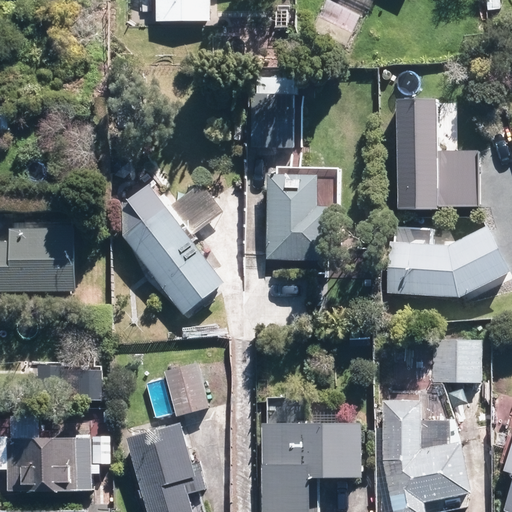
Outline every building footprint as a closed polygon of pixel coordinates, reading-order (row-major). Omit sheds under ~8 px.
[(159,0),(159,21),(207,21),(206,0),(159,0)] [(443,94),(401,94),(401,189),(483,189),(483,147),(443,147),(443,94)] [(291,149),(292,100),(255,99),(254,148),(291,149)] [(0,106),(0,133),(9,133),(10,107),(0,106)] [(314,182),(271,181),(269,258),(326,259),(327,213),(313,213),(314,182)] [(200,187),(175,207),(195,232),(220,213),(200,187)] [(246,190),(220,191),(221,210),(247,210),(246,190)] [(220,286),(148,194),(113,221),(185,313),(220,286)] [(404,213),(404,259),(471,260),(511,234),(511,227),(492,194),(460,213),(404,213)] [(0,290),(71,290),(71,233),(14,233),(14,248),(0,247),(0,290)] [(480,344),(442,343),(440,382),(479,384),(480,344)] [(108,370),(33,365),(31,395),(106,400),(108,370)] [(197,365),(167,373),(178,415),(208,407),(197,365)] [(384,405),(383,463),(391,511),(422,511),(421,504),(468,495),(459,448),(418,455),(420,406),(384,405)] [(178,430),(129,443),(148,511),(189,511),(185,495),(196,492),(178,430)] [(358,431),(266,431),(265,511),(306,511),(307,479),(358,479),(358,431)] [(91,440),(10,443),(11,494),(92,491),(91,440)]
